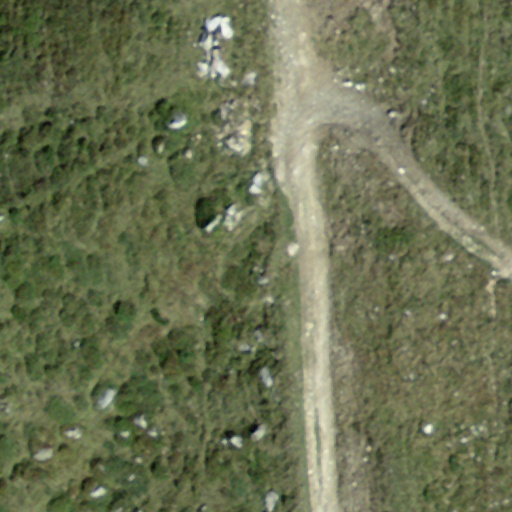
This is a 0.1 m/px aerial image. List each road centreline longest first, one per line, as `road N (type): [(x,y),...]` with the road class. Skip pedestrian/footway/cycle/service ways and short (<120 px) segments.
road 1 (track): [(301,0),(325,511)]
road 2 (track): [(307,105),(351,103),(389,132),(428,194),(511,261)]
